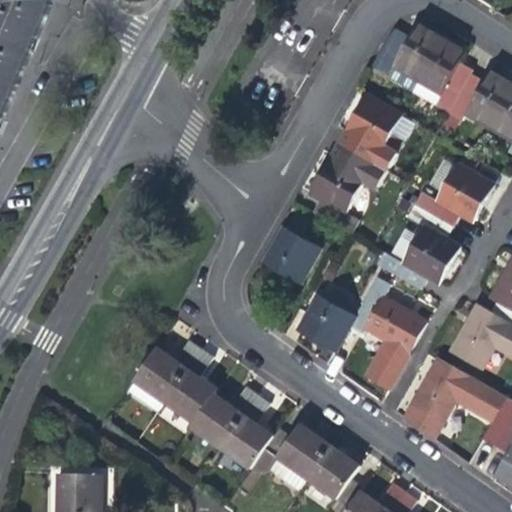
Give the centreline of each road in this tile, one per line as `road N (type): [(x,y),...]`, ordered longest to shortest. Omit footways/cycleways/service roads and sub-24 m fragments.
road 1 (residential): [(374,424),(243,332),(221,300),(223,275),(365,16),(394,0)]
road 2 (residential): [(0,308),(148,49)]
road 3 (residential): [(511,193),(374,424)]
road 4 (residential): [(498,511),(374,424)]
